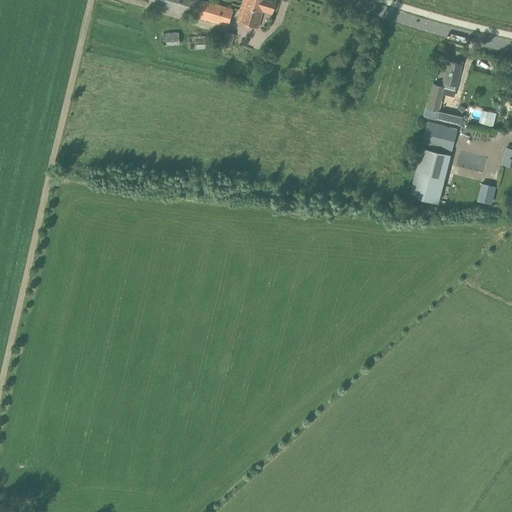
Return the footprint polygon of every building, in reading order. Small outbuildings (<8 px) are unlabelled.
[(186,15),(187,14),(228,27),(233,9),(201,0),(149,0),(148,4),(186,15)] [(244,0),(238,22),(258,28),(263,12),(272,14),(276,2),(268,0),(244,0)] [(248,62),(251,54),(237,49),(240,36),(235,35),(235,34),(225,31),(221,45),(231,48),(228,56),(248,62)] [(163,33),(164,46),(180,45),(179,32),(163,33)] [(189,37),(191,50),(207,48),(206,35),(189,37)] [(487,68),(489,59),(479,57),(478,66),(487,68)] [(444,73),(436,72),(433,83),(441,86),(442,83),(457,86),(460,73),(460,72),(462,65),(448,61),(445,72),(444,72),(444,73)] [(428,109),(426,117),(436,120),(437,119),(439,110),(445,87),(441,86),(433,83),(426,109),(428,109)] [(462,115),(439,110),(437,119),(460,125),(462,115)] [(443,151),(449,127),(428,121),(422,145),(443,151)] [(450,155),(421,147),(409,196),(438,203),(450,155)] [(511,149),(507,148),(503,164),(511,166),(511,149)] [(495,186),(482,183),(478,201),(491,204),(495,186)]
